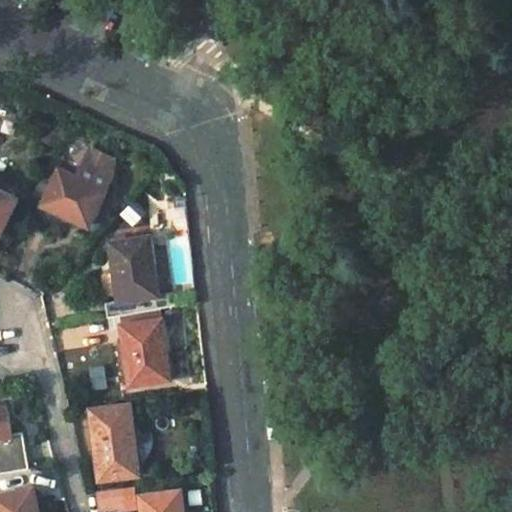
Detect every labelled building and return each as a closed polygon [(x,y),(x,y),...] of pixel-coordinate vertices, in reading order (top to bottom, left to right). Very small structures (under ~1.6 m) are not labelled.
[(43,201),(42,205),(89,226),(105,190),(59,169),(57,172),(47,167),(33,196),(43,201)] [(18,198),(0,189),(0,234),(1,235),(18,198)] [(158,294),(149,235),(109,241),(120,315),(160,307),(175,304),(173,292),(158,294)] [(120,315),(129,383),(170,376),(160,307),(120,315)] [(92,410),(101,480),(139,474),(130,404),(92,410)] [(11,434),(7,406),(0,406),(0,473),(28,469),(22,432),(11,434)] [(126,488),(100,492),(102,507),(128,503),(126,488)] [(141,495),(143,511),(184,511),(181,489),(141,495)] [(37,511),(32,492),(0,499),(0,511),(37,511)] [(128,503),(102,507),(102,511),(108,511),(129,509),(128,503)]
